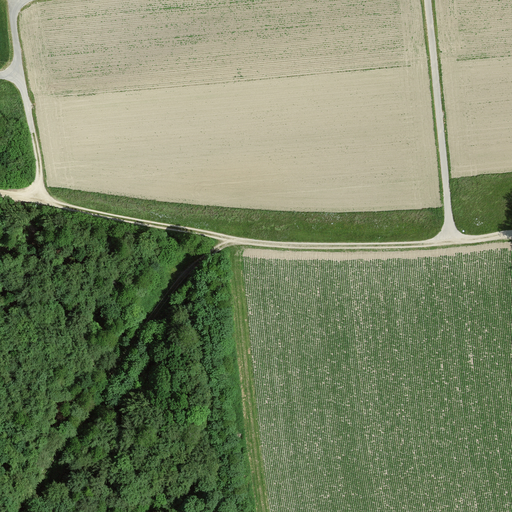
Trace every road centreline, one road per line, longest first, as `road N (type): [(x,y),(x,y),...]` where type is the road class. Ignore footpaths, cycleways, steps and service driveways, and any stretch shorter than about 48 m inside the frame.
road 1 (track): [(511,234),(294,245),(0,193)]
road 2 (track): [(228,239),(171,288),(15,511)]
road 3 (track): [(428,0),(451,240)]
road 4 (track): [(21,78),(41,200)]
